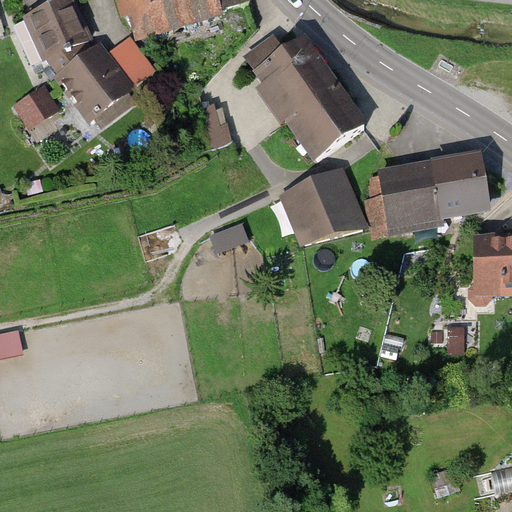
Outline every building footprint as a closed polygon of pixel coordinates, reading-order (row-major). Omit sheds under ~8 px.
[(117,0),(131,50),(255,16),(250,0),(117,0)] [(96,46),(74,3),(25,27),(47,70),(96,46)] [(365,131),(304,45),(286,58),(275,43),(255,58),(265,72),(258,77),(320,163),(365,131)] [(138,95),(104,51),(57,88),(91,131),(138,95)] [(61,113),(46,91),(19,110),(35,132),(61,113)] [(479,162),(373,180),(376,202),(367,204),(372,233),(488,213),(479,162)] [(339,175),(286,199),(306,246),(364,232),(339,175)] [(44,183),(24,187),(26,198),(46,195),(44,183)] [(243,230),(214,241),(220,257),(249,246),(243,230)] [(511,242),(476,243),(478,304),(511,302),(511,242)] [(21,337),(0,341),(0,365),(26,361),(21,337)] [(460,474),(434,480),(437,495),(463,489),(460,474)]
